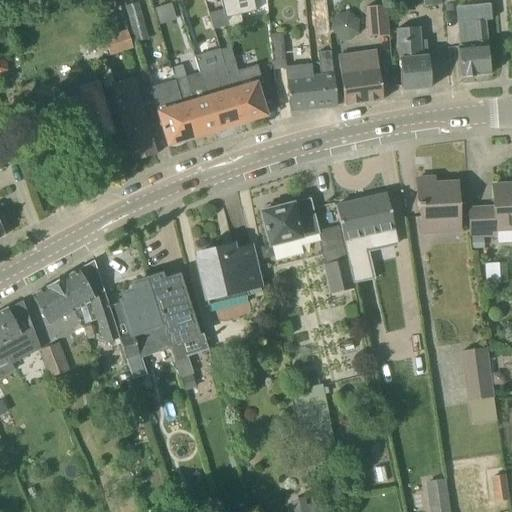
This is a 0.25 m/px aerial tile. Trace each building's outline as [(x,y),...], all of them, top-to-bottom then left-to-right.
[(220,0),(225,19),(227,19),(229,27),(243,24),(240,15),(241,15),(237,0),(220,0)] [(237,0),(241,15),(256,12),(253,0),(237,0)] [(138,3),(126,7),(130,25),(143,21),(138,3)] [(155,7),(159,23),(174,18),(169,3),(155,7)] [(388,36),(386,7),(366,8),(368,38),(388,36)] [(222,9),(208,12),(212,28),(226,25),(222,9)] [(353,10),(330,16),(337,41),(360,35),(353,10)] [(476,46),(457,48),(460,78),(490,75),(484,11),(472,12),(476,46)] [(428,56),(421,57),(419,28),(397,30),(402,91),(431,89),(428,56)] [(127,31),(104,38),(109,56),(132,48),(127,31)] [(383,101),(382,95),(376,52),(338,57),(344,106),(383,101)] [(315,91),(317,109),(336,107),(333,75),(330,53),(318,54),(321,77),(322,91),(315,91)] [(256,83),(239,88),(237,83),(239,79),(235,63),(224,66),(241,124),(266,117),(256,83)] [(182,65),(171,68),(175,81),(186,78),(182,65)] [(290,112),(317,109),(315,91),(322,91),(321,77),(312,78),(311,65),(290,68),(291,75),(286,75),(287,80),(286,80),(290,112)] [(224,66),(199,74),(207,98),(217,131),(241,124),(224,66)] [(107,117),(102,100),(97,84),(93,72),(75,78),(76,83),(52,90),(56,104),(56,105),(44,108),(49,126),(62,122),(67,139),(91,131),(93,139),(112,133),(107,117)] [(107,117),(118,114),(133,162),(134,162),(133,161),(155,154),(155,155),(156,155),(133,78),(110,85),(113,96),(102,100),(107,117)] [(189,98),(191,95),(186,78),(175,81),(193,139),(217,131),(207,98),(191,103),(189,98)] [(193,139),(175,81),(164,84),(169,101),(173,103),(174,108),(158,113),(168,146),(193,139)] [(327,162),(333,197),(388,188),(382,153),(327,162)] [(457,184),(434,185),(426,185),(426,179),(416,180),(418,207),(420,207),(422,234),(460,231),(457,184)] [(469,210),(470,237),(496,236),(496,231),(511,229),(511,185),(492,186),(494,208),(469,210)] [(387,195),(335,206),(340,228),(352,284),(375,279),(363,237),(393,230),(390,211),(387,195)] [(269,246),(316,235),(317,235),(317,234),(309,201),(278,208),(275,205),(264,208),(263,212),(261,213),(269,246)] [(317,235),(316,235),(318,242),(330,294),(353,288),(352,284),(344,251),(340,228),(317,234),(317,235)] [(208,305),(261,292),(250,248),(234,252),(232,246),(231,246),(232,250),(223,252),(222,248),(196,255),(208,305)] [(119,339),(118,338),(94,262),(93,262),(56,282),(83,330),(86,340),(93,337),(90,327),(79,308),(91,302),(104,344),(119,339)] [(170,344),(170,345),(181,342),(182,343),(197,338),(178,277),(162,282),(160,276),(149,280),(168,336),(167,336),(170,344)] [(136,347),(167,336),(168,336),(149,280),(133,285),(135,291),(122,295),(124,301),(121,302),(131,334),(118,338),(119,339),(130,375),(144,370),(136,347)] [(32,296),(48,326),(66,316),(76,334),(71,336),(77,346),(86,341),(86,340),(83,330),(56,282),(32,296)] [(1,344),(32,328),(22,301),(7,309),(0,312),(0,359),(8,356),(1,344)] [(191,372),(182,343),(181,342),(170,345),(168,346),(178,376),(180,375),(190,372),(191,372)] [(58,344),(40,351),(49,375),(67,368),(58,344)] [(486,348),(459,352),(463,378),(489,374),(486,348)] [(309,472),(338,466),(321,386),(293,392),(309,472)] [(503,475),(490,477),(494,503),(507,501),(503,475)] [(450,511),(446,480),(426,482),(430,511),(450,511)] [(291,501),(292,511),(316,511),(315,504),(307,506),(305,498),(291,501)]
